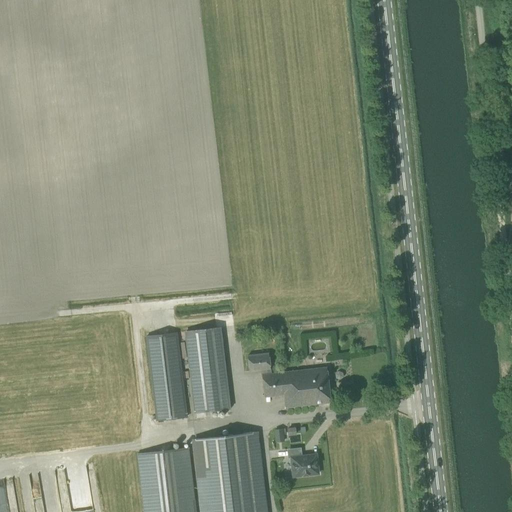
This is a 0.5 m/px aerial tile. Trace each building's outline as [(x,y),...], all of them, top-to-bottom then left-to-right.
[(230,409),(220,328),(186,332),(196,413),(230,409)] [(187,417),(177,333),(147,336),(157,421),(187,417)] [(247,354),(249,372),(262,371),(265,397),(268,397),(269,400),(274,399),(273,396),(284,395),(285,408),(331,403),(327,367),(271,374),(268,351),(247,354)] [(276,442),(283,441),(282,430),(275,430),(276,442)] [(265,511),(256,432),(193,440),(201,511),(195,511),(188,448),(137,454),(144,511),(265,511)] [(316,455),(291,457),(293,477),(318,474),(316,455)]
